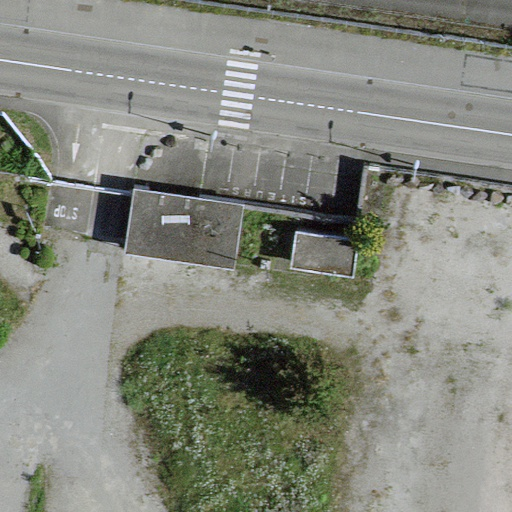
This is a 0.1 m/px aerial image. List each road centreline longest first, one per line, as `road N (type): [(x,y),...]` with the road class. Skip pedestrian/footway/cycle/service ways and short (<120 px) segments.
road 1 (secondary): [(511,136),(0,62)]
road 2 (unknown): [(28,511),(103,77)]
